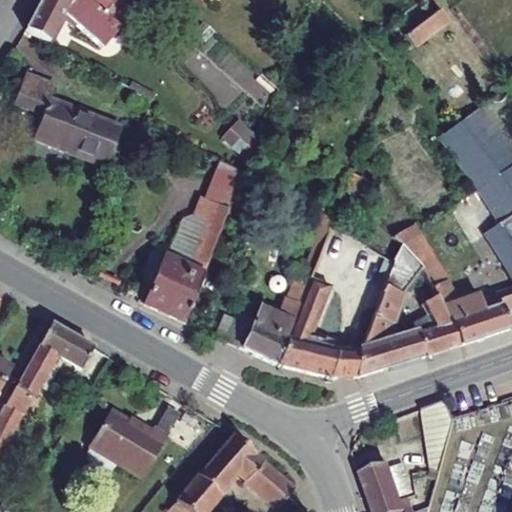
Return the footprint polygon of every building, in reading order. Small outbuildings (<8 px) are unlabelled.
[(38,0),(21,32),(44,45),(61,13),(100,47),(113,32),(109,28),(97,18),(76,0),(38,0)] [(76,0),(97,18),(113,0),(112,0),(76,0)] [(124,11),(113,0),(97,18),(109,28),(124,11)] [(442,12),(403,32),(411,47),(450,27),(442,12)] [(223,55),(197,71),(219,107),(241,94),(226,70),(230,68),(223,55)] [(35,118),(26,141),(100,172),(117,131),(45,101),(50,88),(22,77),(9,107),(35,118)] [(511,159),(475,111),(454,126),(495,180),(511,167),(511,159)] [(219,142),(244,158),(259,135),(234,119),(219,142)] [(434,141),(473,196),(495,180),(454,126),(434,141)] [(240,174),(216,163),(199,202),(195,200),(187,218),(177,222),(159,262),(148,257),(138,280),(147,283),(137,306),(175,323),(240,174)] [(511,257),(511,167),(495,180),(511,204),(511,218),(496,231),(511,257)] [(369,181),(351,174),(343,194),(357,207),(369,181)] [(511,218),(511,204),(495,180),(473,196),(496,231),(511,218)] [(330,224),(315,217),(302,248),(308,251),(317,256),(330,224)] [(352,346),(362,350),(391,262),(330,224),(317,256),(304,285),(272,365),(276,367),(329,380),(337,354),(327,351),(329,345),(309,339),(331,289),(363,302),(353,333),(356,334),(352,346)] [(433,260),(417,226),(392,237),(399,245),(417,268),(418,267),(433,260)] [(511,329),(511,257),(496,231),(482,240),(511,286),(511,289),(478,301),(476,297),(455,303),(446,287),(433,260),(418,267),(417,268),(420,271),(422,275),(434,303),(455,349),(473,343),(511,329)] [(455,349),(434,303),(419,310),(428,333),(384,348),(400,301),(422,275),(420,271),(417,268),(399,245),(391,262),(362,350),(359,360),(353,379),(455,349)] [(308,251),(295,281),(304,285),(317,256),(308,251)] [(54,254),(50,262),(65,269),(69,261),(54,254)] [(216,341),(272,365),(304,285),(295,281),(289,284),(276,316),(257,308),(251,309),(247,320),(229,312),(216,341)] [(0,401),(0,435),(3,438),(25,400),(28,401),(51,359),(55,362),(67,339),(43,326),(16,373),(0,401)] [(67,339),(55,362),(74,373),(86,350),(67,339)] [(337,354),(329,380),(353,379),(359,360),(337,354)] [(0,401),(16,373),(0,364),(0,401)] [(444,402),(420,411),(427,430),(427,480),(434,478),(452,421),(444,402)] [(105,410),(83,445),(137,478),(163,436),(148,427),(144,434),(105,410)] [(192,476),(165,509),(169,511),(206,511),(220,498),(217,495),(234,477),(242,484),(240,486),(268,511),(274,511),(293,492),(231,437),(195,478),(192,476)] [(399,511),(385,468),(357,477),(368,511),(399,511)] [(303,502),(294,511),(309,511),(308,506),(303,502)]
